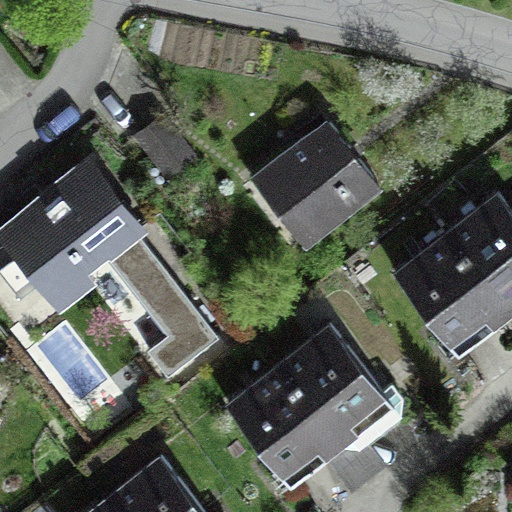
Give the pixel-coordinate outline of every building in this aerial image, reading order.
[(0,86),(9,79),(0,67),(0,86)] [(198,164),(161,114),(134,134),(171,184),(198,164)] [(386,193),(331,124),(254,186),(309,254),(386,193)] [(97,168),(7,235),(66,314),(156,247),(97,168)] [(491,335),(511,318),(511,216),(497,198),(449,236),(396,277),(461,359),(491,335)] [(323,460),(344,444),(371,422),(390,407),(325,325),(279,362),(224,405),(290,487),(323,460)] [(202,511),(160,458),(111,497),(91,511),(202,511)]
